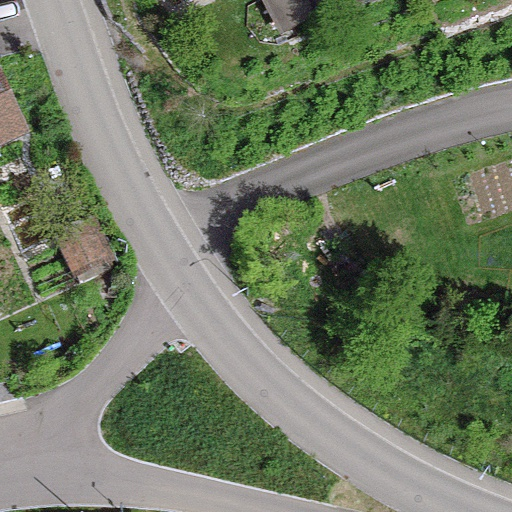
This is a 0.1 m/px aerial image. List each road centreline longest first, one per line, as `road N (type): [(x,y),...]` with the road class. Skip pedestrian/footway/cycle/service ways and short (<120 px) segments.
road 1 (residential): [(181,284),(312,421),(402,484),(461,511)]
road 2 (residential): [(59,0),(116,158),(181,284)]
road 3 (residential): [(29,479),(180,488),(274,511)]
road 4 (residential): [(181,284),(29,479)]
